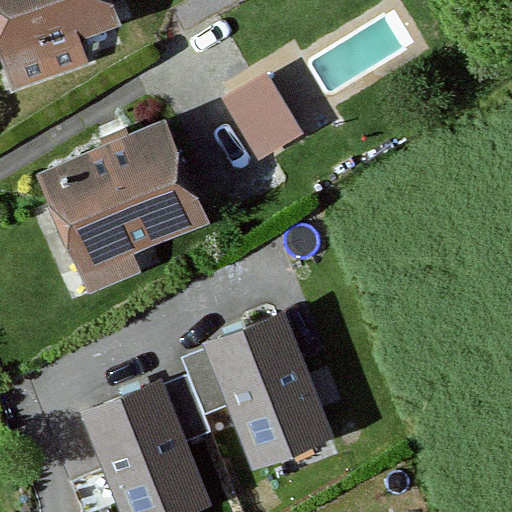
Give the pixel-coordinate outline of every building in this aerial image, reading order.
[(124,0),(0,0),(0,24),(14,74),(100,49),(93,26),(129,16),(124,0)] [(224,84),(261,148),(305,122),(268,58),(224,84)] [(181,112),(47,163),(94,285),(147,265),(136,236),(217,205),(181,112)] [(323,422),(280,312),(209,340),(252,449),(323,422)] [(195,483),(153,374),(82,401),(125,511),(195,483)]
